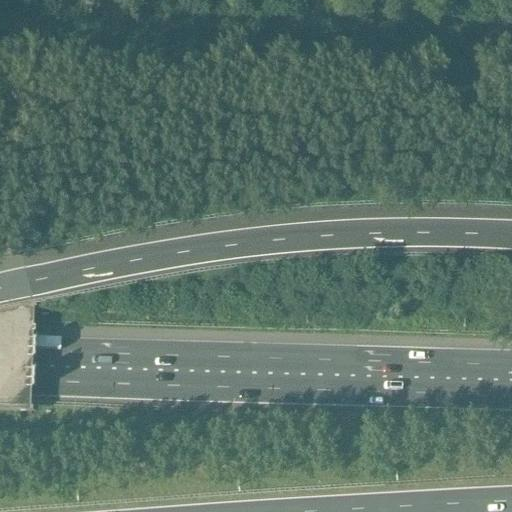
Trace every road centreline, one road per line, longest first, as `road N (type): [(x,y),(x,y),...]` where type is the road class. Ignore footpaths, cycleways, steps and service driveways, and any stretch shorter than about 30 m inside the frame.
road 1 (motorway): [(511,238),(308,237),(197,249),(0,291)]
road 2 (unknown): [(511,55),(175,45),(0,7)]
road 3 (motorway): [(511,379),(0,362)]
